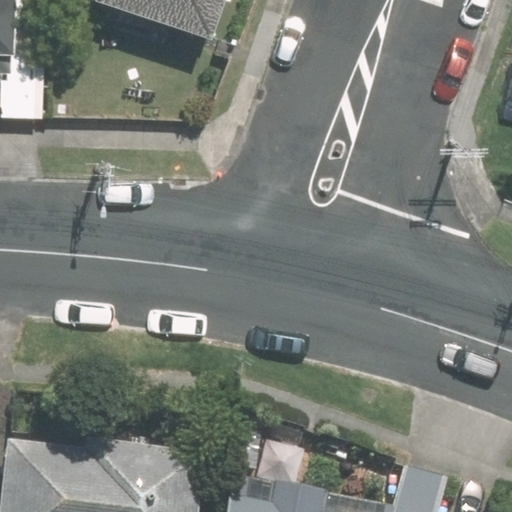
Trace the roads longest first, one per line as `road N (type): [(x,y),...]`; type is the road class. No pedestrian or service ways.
road 1 (residential): [(228,269),(301,109),(381,0)]
road 2 (residential): [(403,0),(401,122),(364,301)]
road 3 (tertiary): [(228,269),(0,249)]
road 4 (tertiary): [(511,350),(364,301)]
road 5 (tertiary): [(364,301),(228,269)]
